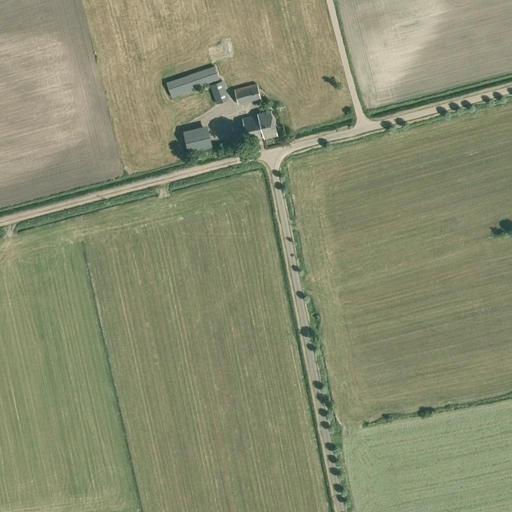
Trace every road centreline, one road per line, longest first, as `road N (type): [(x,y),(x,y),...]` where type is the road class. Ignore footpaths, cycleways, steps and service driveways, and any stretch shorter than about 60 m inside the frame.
road 1 (unclassified): [(343,511),(272,149),(511,89)]
road 2 (track): [(0,221),(272,149)]
